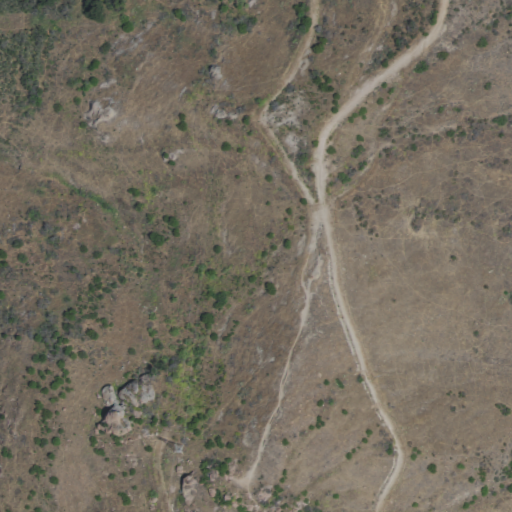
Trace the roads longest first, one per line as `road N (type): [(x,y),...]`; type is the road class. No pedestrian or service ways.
road 1 (track): [(444,0),(425,46),(338,118),(319,160),(343,312),(398,454),(375,511)]
road 2 (track): [(311,0),(308,31),(288,75),(256,120),(318,221),(327,221)]
